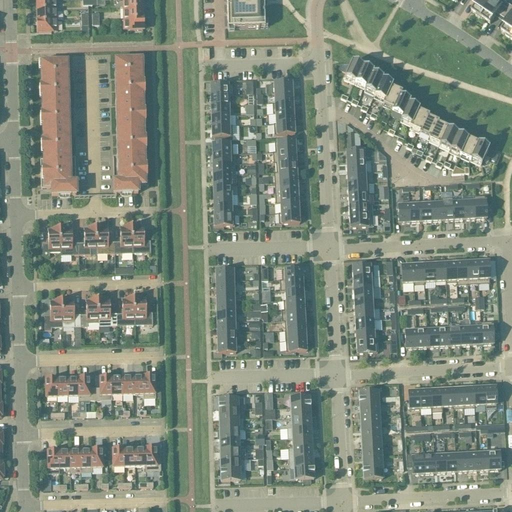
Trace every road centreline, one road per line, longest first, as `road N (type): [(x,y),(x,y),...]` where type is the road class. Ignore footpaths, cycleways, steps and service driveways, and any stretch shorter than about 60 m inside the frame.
road 1 (residential): [(511,325),(505,241),(329,249)]
road 2 (residential): [(335,374),(511,367)]
road 3 (residential): [(511,492),(342,502)]
road 4 (residential): [(321,113),(344,117),(427,182),(460,181)]
road 5 (residential): [(10,141),(8,0)]
road 6 (residential): [(97,213),(93,74)]
road 7 (residential): [(321,113),(329,249)]
road 8 (residential): [(21,435),(156,431)]
road 9 (residential): [(150,284),(18,290)]
road 10 (residential): [(21,363),(152,357)]
road 11 (residential): [(25,508),(156,502)]
road 12 (residential): [(342,502),(213,505)]
road 13 (residential): [(335,374),(342,502)]
road 14 (residential): [(209,379),(335,374)]
road 15 (residential): [(329,249),(335,374)]
road 16 (residential): [(206,247),(329,249)]
road 17 (residential): [(511,72),(411,5)]
